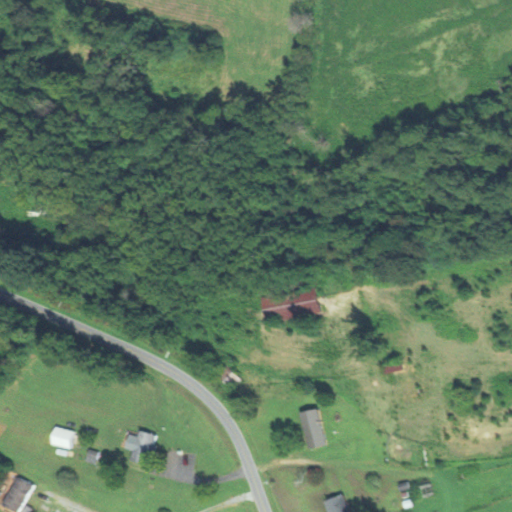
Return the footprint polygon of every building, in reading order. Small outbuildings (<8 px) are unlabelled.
[(321,313),(317,287),(262,295),(266,322),(321,313)] [(221,373),(233,386),(240,379),(228,366),(221,373)] [(328,444),(322,408),(304,411),(310,447),(328,444)] [(77,431),(59,426),(54,443),(72,448),(77,431)] [(162,435),(142,429),(133,459),(153,465),(162,435)] [(22,511),(36,484),(20,476),(6,503),(22,511)] [(328,501),(331,511),(352,511),(346,494),(328,501)]
